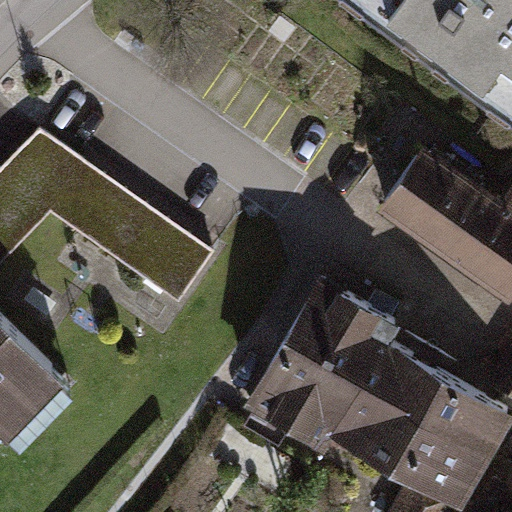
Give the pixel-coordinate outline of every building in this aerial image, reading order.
[(511,0),(355,0),(511,117),(511,0)] [(0,262),(52,205),(159,281),(181,296),(214,249),(39,128),(0,167),(0,262)] [(423,141),(374,202),(438,250),(486,182),(423,141)] [(511,177),(501,192),(486,182),(438,250),(505,294),(511,285),(511,177)] [(315,264),(241,391),(319,440),(332,417),(458,500),(511,407),(511,404),(387,333),(401,316),(315,264)] [(0,309),(0,426),(12,438),(70,377),(0,309)]
